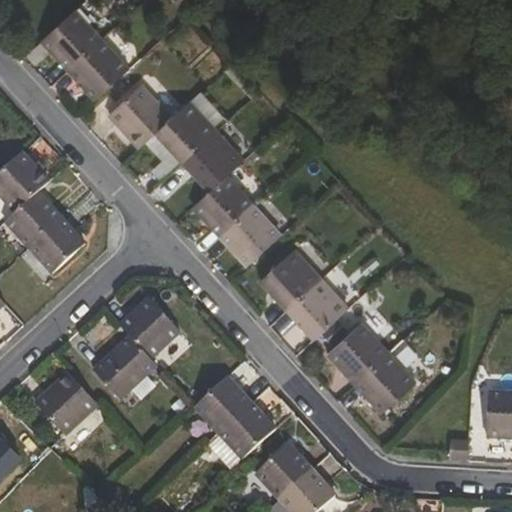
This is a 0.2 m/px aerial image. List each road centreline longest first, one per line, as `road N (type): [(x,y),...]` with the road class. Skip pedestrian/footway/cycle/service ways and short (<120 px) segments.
road 1 (residential): [(151,240),(390,493),(511,505)]
road 2 (residential): [(0,68),(151,240)]
road 3 (residential): [(151,240),(0,378)]
